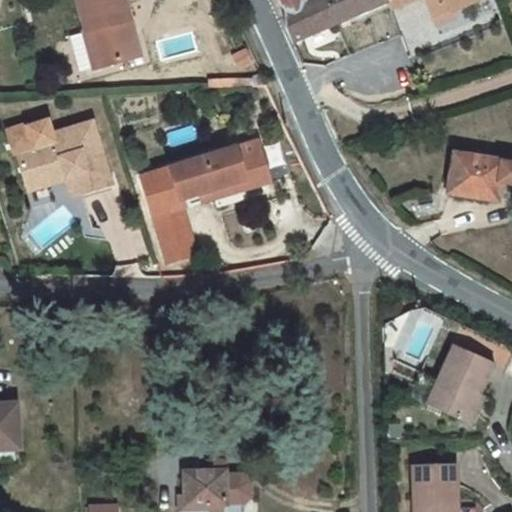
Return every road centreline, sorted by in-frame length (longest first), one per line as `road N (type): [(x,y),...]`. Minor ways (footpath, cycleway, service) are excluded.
road 1 (residential): [(0,289),(169,290),(361,261)]
road 2 (residential): [(245,0),(333,184),(372,239)]
road 3 (unknown): [(511,78),(368,119),(278,69)]
road 4 (residential): [(367,511),(361,261)]
road 5 (residential): [(372,239),(396,262),(511,318)]
